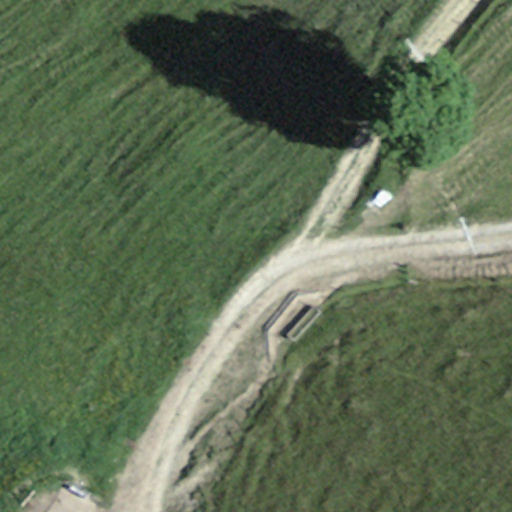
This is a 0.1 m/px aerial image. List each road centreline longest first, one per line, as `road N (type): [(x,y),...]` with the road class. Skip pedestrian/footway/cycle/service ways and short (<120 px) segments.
road 1 (track): [(292,273),(435,34),(466,0)]
road 2 (track): [(147,511),(145,454),(205,354),(292,273)]
road 3 (track): [(292,273),(511,230)]
